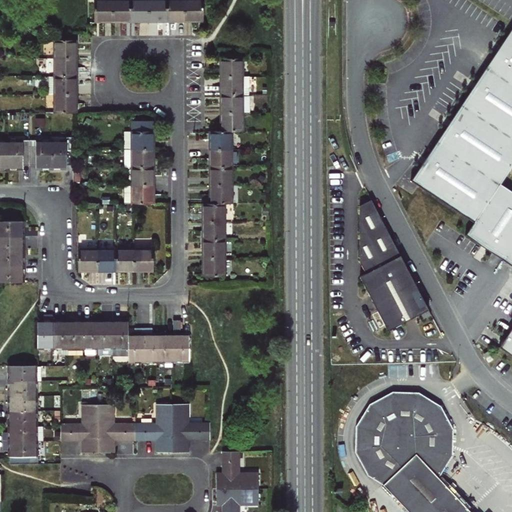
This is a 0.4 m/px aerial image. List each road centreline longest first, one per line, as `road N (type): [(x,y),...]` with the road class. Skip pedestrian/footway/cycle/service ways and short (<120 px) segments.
road 1 (secondary): [(303,39),(305,511)]
road 2 (residential): [(0,192),(49,199),(57,276),(66,288),(170,290),(180,274),(177,98)]
road 3 (unclassified): [(511,402),(471,360),(372,172),(354,78),(371,22)]
road 4 (residential): [(177,98),(176,46),(109,47),(110,99)]
